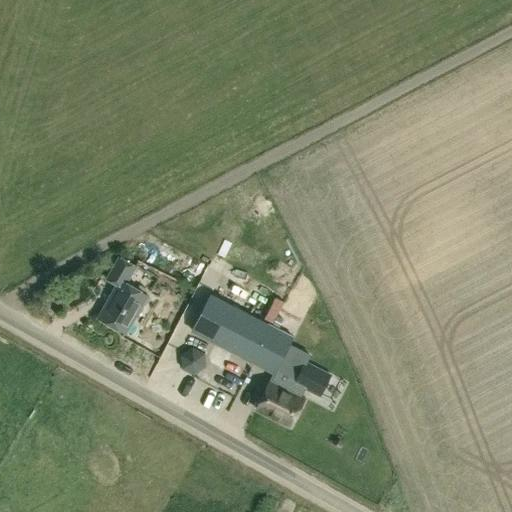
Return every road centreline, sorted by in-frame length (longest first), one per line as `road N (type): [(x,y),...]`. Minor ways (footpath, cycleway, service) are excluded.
road 1 (unknown): [(511,20),(30,286),(7,319)]
road 2 (unclassified): [(347,511),(0,315)]
